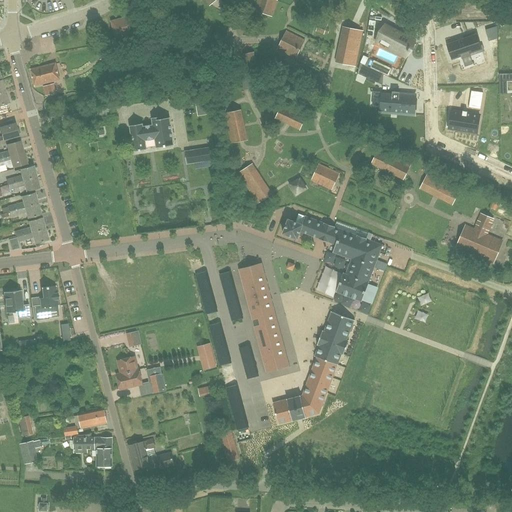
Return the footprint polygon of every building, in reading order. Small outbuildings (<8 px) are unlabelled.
[(276,1),(275,0),(273,0),(257,0),(254,10),(258,12),(263,13),(266,14),(271,16),(276,1)] [(123,29),(125,36),(143,31),(138,15),(111,22),(113,32),(123,29)] [(367,35),(373,36),(376,22),(369,20),(367,35)] [(324,35),(325,32),(327,33),(329,30),(326,29),(328,25),(320,22),(319,24),(317,27),(315,32),(324,35)] [(385,26),(377,42),(405,57),(414,41),(385,26)] [(485,30),(489,41),(497,39),(497,26),(485,30)] [(343,27),(335,62),(355,67),(363,31),(343,27)] [(115,38),(125,36),(123,29),(113,32),(114,35),(115,38)] [(282,40),(277,49),(295,59),(299,50),(304,41),(286,32),(282,40)] [(475,35),(446,45),(451,60),(461,57),(468,54),(480,50),(479,46),(475,35)] [(181,52),(173,54),(177,77),(198,73),(193,50),(186,51),(183,52),(181,52)] [(258,74),(253,53),(244,55),(248,76),(258,74)] [(383,74),(388,77),(392,69),(374,60),(370,68),(382,73),(382,74),(383,74)] [(360,63),(357,73),(377,82),(382,74),(382,73),(370,68),(360,63)] [(34,86),(59,79),(55,64),(30,70),(34,86)] [(511,73),(499,74),(499,94),(507,94),(506,81),(511,80),(511,73)] [(54,84),(42,87),(45,96),(54,94),(53,92),(56,91),(54,84)] [(371,91),(370,92),(373,92),(382,93),(381,106),(381,111),(413,114),(414,96),(399,95),(399,92),(392,92),(392,93),(382,92),(371,91)] [(4,92),(0,93),(0,105),(8,103),(4,92)] [(470,92),(467,107),(479,109),(481,94),(470,92)] [(305,118),(281,107),(276,118),(285,123),(288,124),(290,125),(299,129),(305,118)] [(244,124),(241,111),(236,112),(233,113),(230,113),(225,114),(231,144),(239,142),(241,142),(244,141),(247,141),(244,128),(244,126),(244,124)] [(448,127),(448,129),(456,130),(471,132),(477,133),(478,122),(479,115),(467,113),(467,112),(466,112),(466,113),(463,113),(463,111),(462,111),(462,113),(451,111),(448,127)] [(142,124),(129,126),(133,152),(146,150),(145,141),(155,139),(156,148),(173,145),(169,118),(161,119),(160,117),(151,118),(153,125),(143,127),(142,124)] [(18,136),(18,135),(19,133),(18,130),(16,129),(14,124),(0,127),(0,130),(2,137),(0,137),(0,144),(6,142),(5,140),(18,136)] [(8,152),(0,154),(0,159),(22,153),(19,142),(6,145),(8,152)] [(211,147),(184,151),(186,165),(194,164),(195,169),(214,166),(211,147)] [(411,164),(379,148),(371,163),(403,179),(405,176),(406,173),(411,164)] [(0,166),(5,165),(6,167),(8,168),(9,168),(25,164),(25,163),(27,163),(27,161),(26,158),(25,157),(23,158),(22,153),(0,159),(0,166)] [(254,167),(252,164),(243,170),(238,173),(258,204),(272,195),(254,167)] [(314,173),(311,180),(332,190),(334,184),(335,182),(339,174),(319,164),(315,172),(314,173)] [(1,182),(2,186),(36,177),(33,166),(19,170),(21,176),(1,182)] [(461,189),(427,172),(419,189),(433,196),(436,197),(438,198),(452,205),(461,189)] [(287,184),(295,196),(307,189),(300,176),(287,184)] [(36,177),(2,186),(4,191),(24,185),(26,192),(39,188),(36,177)] [(9,212),(37,204),(34,193),(20,197),(22,203),(1,209),(2,214),(7,213),(9,212)] [(40,215),(37,204),(9,212),(10,217),(25,212),(27,219),(40,215)] [(501,212),(511,216),(511,207),(504,204),(501,212)] [(318,239),(320,240),(320,239),(322,231),(325,224),(326,224),(324,223),(298,214),(295,222),(289,220),(288,219),(288,221),(283,233),(283,234),(284,234),(296,239),(297,239),(298,238),(297,238),(300,231),(318,238),(318,239)] [(465,225),(456,247),(493,263),(502,241),(486,234),(493,219),(481,214),(476,225),(474,229),(465,225)] [(29,228),(14,232),(16,237),(44,229),(41,218),(28,222),(29,228)] [(362,302),(362,300),(371,303),(377,288),(368,284),(369,283),(368,283),(382,245),(366,239),(357,235),(357,236),(334,227),(332,226),(333,227),(327,242),(327,241),(326,242),(328,243),(329,242),(335,245),(333,252),(351,259),(349,264),(348,266),(347,269),(348,269),(347,270),(346,274),(343,273),(341,279),(340,279),(338,285),(338,286),(336,292),(353,298),(362,302)] [(47,240),(44,229),(16,237),(16,238),(17,242),(32,237),(34,244),(47,240)] [(262,263),(261,263),(261,265),(239,271),(239,269),(238,269),(252,320),(259,319),(260,325),(253,327),(266,373),(267,373),(266,371),(288,365),(289,367),(290,367),(288,360),(287,360),(286,355),(282,356),(271,315),(275,314),(262,263)] [(131,282),(132,289),(113,290),(113,298),(146,296),(145,281),(131,282)] [(58,309),(57,300),(56,293),(55,286),(41,288),(42,297),(43,299),(39,299),(39,305),(36,306),(33,306),(35,321),(49,320),(49,319),(48,311),(58,309)] [(6,313),(18,312),(19,318),(30,317),(28,305),(25,305),(22,305),(20,290),(4,292),(6,313)] [(217,310),(209,310),(209,318),(217,319),(217,310)] [(341,354),(343,355),(348,341),(346,340),(354,320),(331,312),(324,332),(322,331),(317,345),(319,345),(314,357),(316,357),(302,396),(293,398),(272,403),(278,425),(299,419),(319,414),(341,354)] [(137,331),(127,333),(130,347),(141,345),(137,331)] [(198,347),(202,362),(204,370),(215,367),(213,359),(209,344),(198,347)] [(120,374),(137,369),(133,357),(124,359),(123,357),(118,358),(118,361),(117,361),(120,374)] [(137,369),(120,374),(116,375),(120,389),(141,384),(138,369),(137,369)] [(149,382),(152,394),(167,391),(163,373),(162,373),(148,376),(149,382)] [(81,429),(91,427),(107,423),(104,408),(88,412),(78,415),(78,416),(74,417),(76,426),(64,428),(66,440),(71,439),(71,436),(79,435),(78,428),(81,428),(81,429)] [(247,428),(243,415),(235,418),(238,431),(247,428)] [(24,435),(31,434),(27,416),(20,418),(24,435)] [(224,448),(235,445),(231,431),(220,433),(224,448)] [(94,452),(94,438),(88,438),(87,435),(74,436),(75,452),(94,452)] [(94,438),(94,452),(96,452),(97,467),(112,467),(112,437),(94,438)] [(143,441),(136,443),(136,440),(129,442),(130,445),(129,445),(132,457),(155,452),(153,447),(155,446),(153,439),(143,441)] [(23,465),(38,461),(34,448),(38,447),(37,441),(33,442),(33,441),(18,444),(23,465)] [(235,445),(224,448),(228,461),(238,459),(235,445)] [(156,454),(155,454),(155,452),(132,457),(135,469),(149,465),(150,468),(159,465),(159,467),(174,463),(171,453),(157,457),(156,454)] [(38,504),(38,509),(39,509),(39,511),(43,511),(47,511),(47,510),(48,510),(48,505),(47,505),(47,503),(46,503),(46,498),(42,498),(41,503),(40,503),(39,505),(38,504)]
